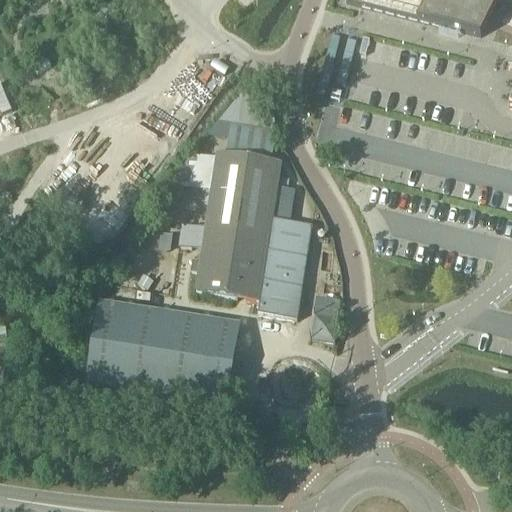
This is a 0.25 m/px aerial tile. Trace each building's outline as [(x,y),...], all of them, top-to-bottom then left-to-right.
[(511,0),(347,0),(346,5),(440,29),(459,34),(481,39),(500,0),(511,0),(511,103),(509,110),(511,110),(511,0)] [(0,80),(0,139),(20,131),(21,131),(0,80)] [(193,264),(192,274),(199,275),(196,296),(260,306),(258,318),(297,324),(302,292),(303,292),(308,261),(307,261),(311,230),(286,225),(291,193),(278,191),(281,167),(271,165),(276,134),(273,117),(245,93),(218,126),(230,128),(228,141),(225,158),(217,157),(217,161),(212,194),(210,207),(201,265),(193,264)] [(33,145),(6,168),(19,182),(45,159),(33,145)] [(212,194),(217,161),(200,159),(187,190),(212,194)] [(0,180),(0,208),(1,209),(15,194),(0,180)] [(153,284),(143,277),(137,287),(147,294),(153,284)] [(93,350),(89,382),(224,403),(234,337),(99,316),(96,333),(93,350)] [(88,332),(86,349),(93,350),(96,333),(88,332)]
